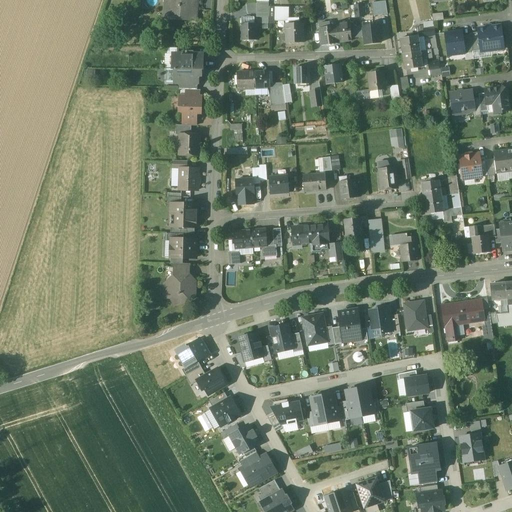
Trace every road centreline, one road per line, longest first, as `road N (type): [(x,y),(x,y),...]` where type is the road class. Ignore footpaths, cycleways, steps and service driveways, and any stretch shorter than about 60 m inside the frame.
road 1 (residential): [(460,511),(436,359),(250,398)]
road 2 (secondary): [(511,267),(321,292),(213,320)]
road 3 (secondary): [(213,320),(0,387)]
road 4 (residential): [(215,220),(417,202)]
road 5 (residential): [(219,59),(395,55)]
road 6 (residential): [(215,220),(219,59)]
